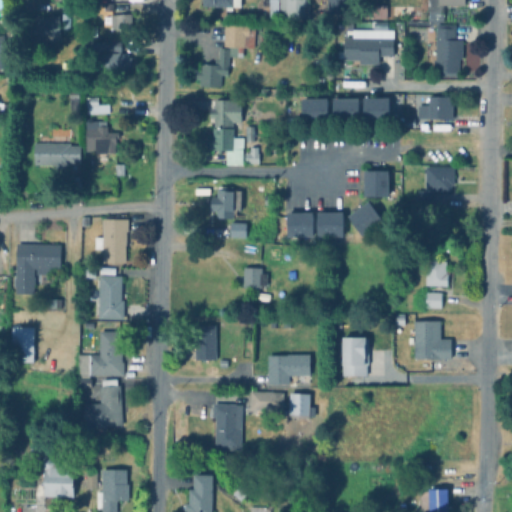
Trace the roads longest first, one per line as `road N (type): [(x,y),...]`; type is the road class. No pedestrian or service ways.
road 1 (residential): [(153,511),(164,0)]
road 2 (residential): [(480,511),(488,0)]
road 3 (residential): [(4,216),(161,204)]
